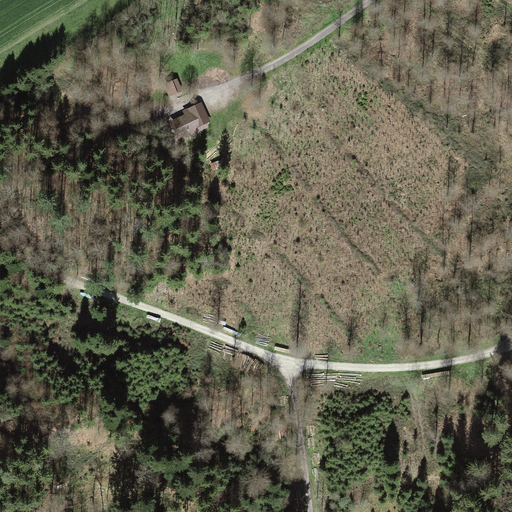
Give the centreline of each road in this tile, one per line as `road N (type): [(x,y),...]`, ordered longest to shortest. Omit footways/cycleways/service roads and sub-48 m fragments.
road 1 (track): [(0,241),(65,277),(284,360),(351,370),(498,349),(511,337)]
road 2 (track): [(0,171),(164,115),(324,39),(376,0)]
road 3 (track): [(284,360),(308,511)]
